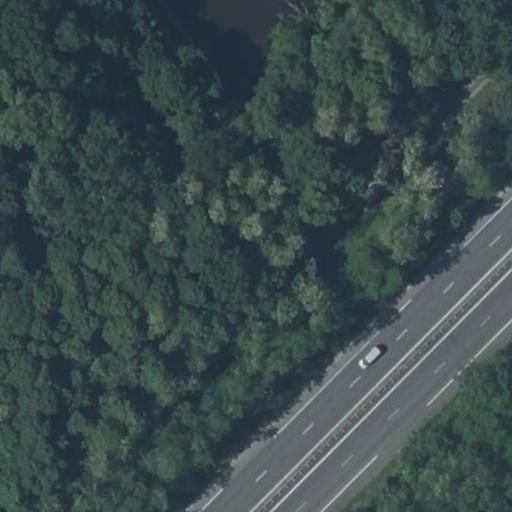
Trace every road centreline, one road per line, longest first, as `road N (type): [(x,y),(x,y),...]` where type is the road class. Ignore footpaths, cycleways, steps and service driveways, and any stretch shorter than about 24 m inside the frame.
road 1 (trunk): [(511,223),(224,511)]
road 2 (trunk): [(294,511),(511,292)]
